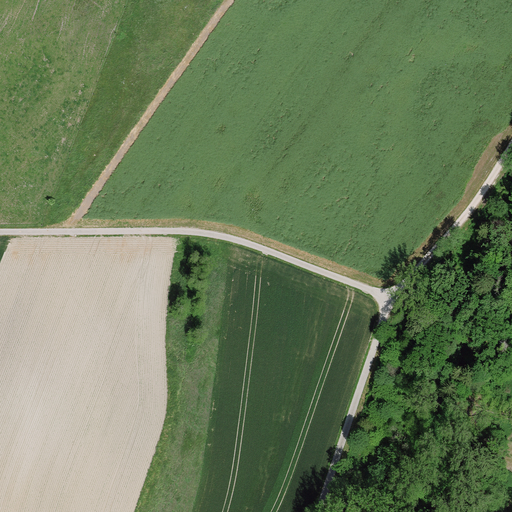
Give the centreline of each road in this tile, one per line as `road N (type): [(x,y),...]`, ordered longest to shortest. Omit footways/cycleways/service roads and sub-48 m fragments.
road 1 (track): [(0,231),(229,236),(385,300),(312,511)]
road 2 (track): [(511,152),(476,204),(385,300)]
